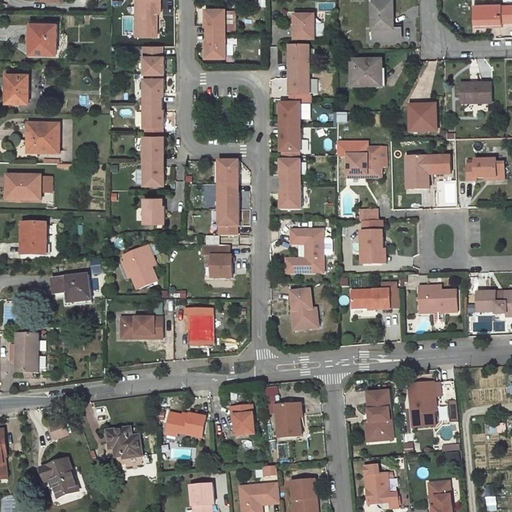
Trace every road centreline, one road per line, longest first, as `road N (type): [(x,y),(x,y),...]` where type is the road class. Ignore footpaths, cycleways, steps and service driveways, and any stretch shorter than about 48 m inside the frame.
road 1 (residential): [(0,405),(264,371)]
road 2 (residential): [(264,371),(264,150)]
road 3 (residential): [(511,353),(331,364)]
road 4 (residential): [(331,364),(343,511)]
road 5 (residential): [(189,78),(194,146),(264,150)]
road 6 (residential): [(264,150),(264,94),(255,83),(189,78)]
road 7 (residential): [(432,0),(434,50),(511,48)]
